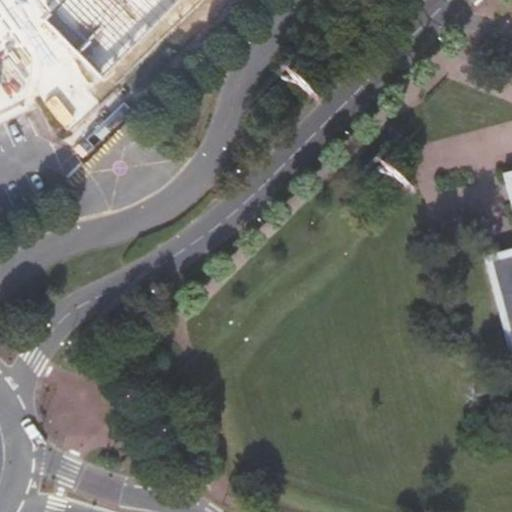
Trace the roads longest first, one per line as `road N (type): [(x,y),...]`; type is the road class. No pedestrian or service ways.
road 1 (residential): [(13,394),(62,322),(211,233),(450,0)]
road 2 (residential): [(304,0),(249,62),(220,149),(178,200),(36,256),(0,288)]
